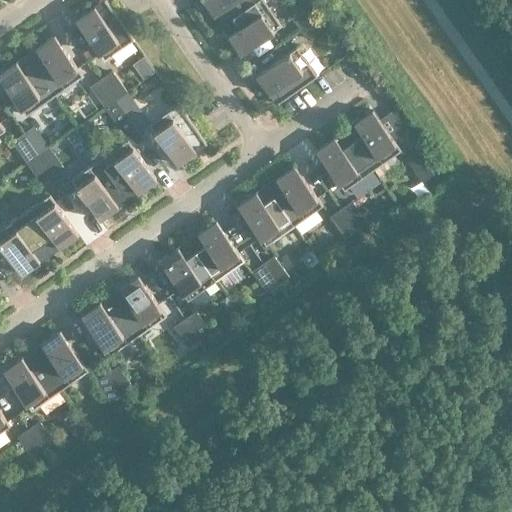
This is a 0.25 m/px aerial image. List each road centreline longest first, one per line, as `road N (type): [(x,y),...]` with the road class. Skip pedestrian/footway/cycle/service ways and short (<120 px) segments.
road 1 (residential): [(0,333),(265,147)]
road 2 (residential): [(265,147),(157,0)]
